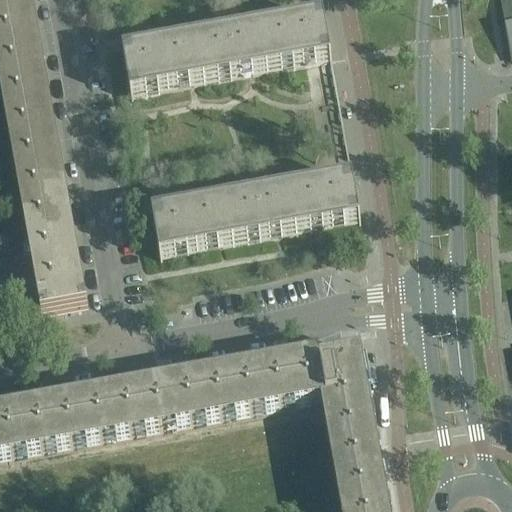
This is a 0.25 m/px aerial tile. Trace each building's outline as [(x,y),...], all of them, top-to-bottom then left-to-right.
[(0,0),(0,60),(47,320),(42,321),(42,322),(88,314),(31,0),(0,0)] [(511,3),(501,6),(511,65),(511,64),(511,3)] [(296,27),(286,29),(287,32),(260,37),(267,76),(305,70),(331,65),(324,23),(322,24),(323,24),(297,29),(296,27)] [(197,48),(205,88),(267,76),(260,37),(234,42),(234,38),(223,40),(224,44),(197,48)] [(205,88),(197,48),(162,55),(161,51),(151,53),(151,57),(126,61),(125,59),(124,59),(132,103),(133,103),(133,100),(205,88)] [(315,190),(316,194),(289,199),(296,238),(359,227),(359,229),(360,228),(353,185),(351,185),(352,186),(326,190),(325,188),(315,190)] [(226,210),(234,249),(296,238),(289,199),(263,203),(262,200),(252,201),(253,205),(226,210)] [(234,249),(226,210),(191,216),(190,213),(180,215),(180,218),(155,223),(154,221),(153,221),(161,264),(162,264),(161,262),(234,249)] [(389,511),(362,359),(320,366),(307,368),(315,410),(322,408),(324,421),(329,420),(345,511),(389,511)] [(0,418),(0,467),(315,410),(307,368),(2,423),(1,419),(0,418)]
